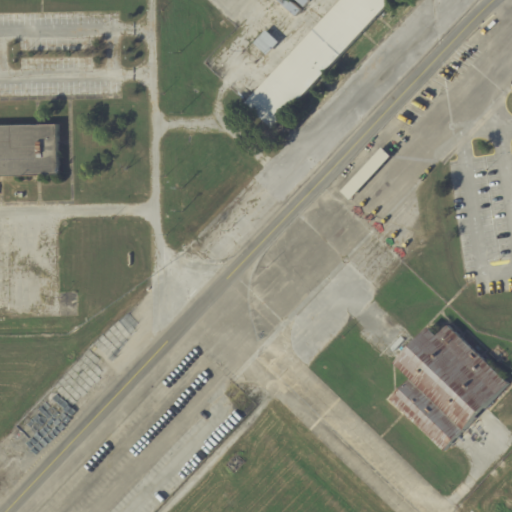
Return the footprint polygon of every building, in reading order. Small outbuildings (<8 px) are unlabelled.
[(388,0),(391,2),(274,129),(247,104),(342,0),(388,0)] [(290,0),(302,10),(296,17),(278,0),(290,0)] [(253,43),(265,30),(278,42),(266,55),(253,43)] [(60,141),(61,176),(0,176),(0,125),(59,124),(60,141)] [(341,192),(382,149),(390,157),(350,201),(341,192)] [(58,293),(58,316),(36,316),(35,293),(58,292),(58,293)] [(389,301),(383,308),(378,304),(385,297),(389,301)] [(399,318),(409,327),(422,314),(429,322),(412,339),(386,313),(389,310),(394,315),(394,314),(398,319),(399,318)] [(472,348),(510,384),(445,452),(391,400),(411,379),(395,364),(429,328),(439,337),(449,326),(472,348)] [(372,334),(363,342),(359,338),(367,330),(372,334)] [(233,405),(227,410),(218,401),(224,396),(233,405)]
